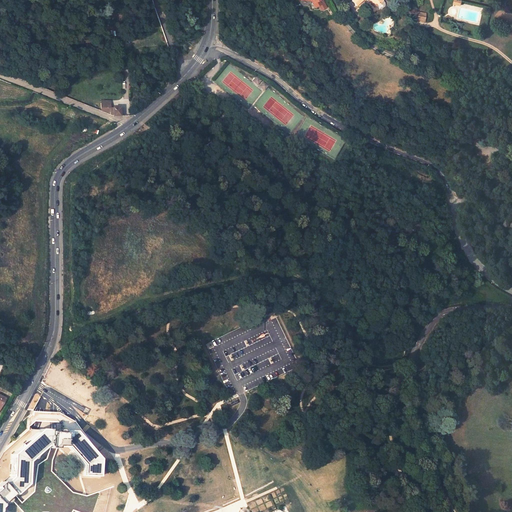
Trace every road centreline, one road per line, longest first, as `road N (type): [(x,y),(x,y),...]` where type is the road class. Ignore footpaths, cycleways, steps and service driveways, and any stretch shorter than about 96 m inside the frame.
road 1 (tertiary): [(0,443),(53,338),(59,174),(127,126)]
road 2 (residential): [(452,202),(426,162),(347,130),(277,79),(207,43)]
road 3 (unclassified): [(511,309),(464,309),(434,320),(410,361),(423,463),(448,511)]
road 4 (residential): [(127,126),(0,71)]
